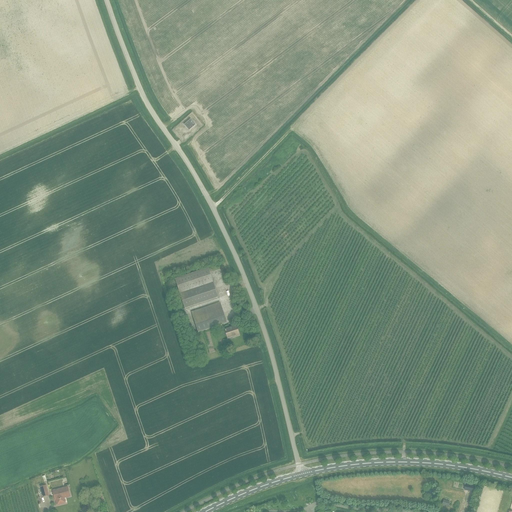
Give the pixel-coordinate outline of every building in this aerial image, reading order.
[(189,130),(195,125),(191,119),(184,125),(189,130)] [(218,297),(213,282),(208,268),(175,279),(185,308),(218,297)] [(198,332),(227,323),(220,302),(191,312),(198,332)] [(235,337),(239,335),(236,326),(225,330),(228,338),(235,336),(235,337)] [(46,485),(40,487),(43,497),(49,495),(46,485)] [(56,500),(57,505),(65,503),(64,498),(70,496),(68,487),(53,491),(55,500),(56,500)]
